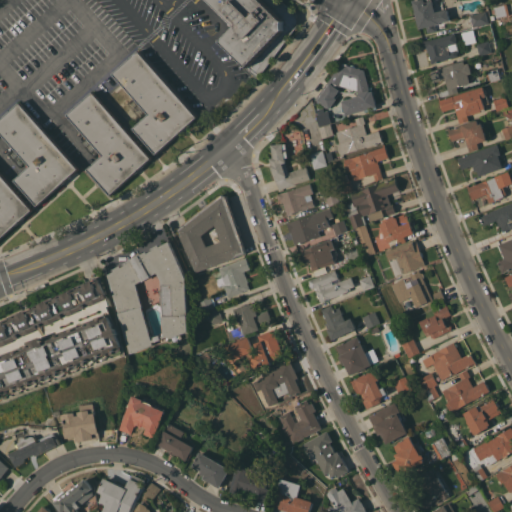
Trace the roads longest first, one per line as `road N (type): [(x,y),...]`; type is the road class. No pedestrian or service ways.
road 1 (residential): [(348,1),(390,48),(457,248),(511,363)]
road 2 (residential): [(232,154),(312,352),(396,511)]
road 3 (secondary): [(0,287),(116,236),(232,154)]
road 4 (residential): [(237,511),(158,465),(96,454),(65,460),(5,511)]
road 5 (secondary): [(220,140),(106,219),(0,267)]
road 6 (secondary): [(348,1),(255,105)]
